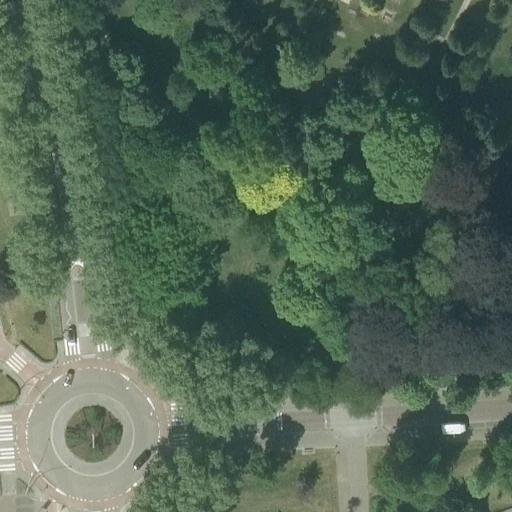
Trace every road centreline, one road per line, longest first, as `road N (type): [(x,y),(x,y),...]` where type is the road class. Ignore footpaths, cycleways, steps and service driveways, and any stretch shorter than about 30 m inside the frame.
road 1 (tertiary): [(66,223),(18,0)]
road 2 (residential): [(145,434),(348,422)]
road 3 (tertiary): [(109,384),(66,223)]
road 4 (residential): [(348,422),(511,405)]
road 5 (tertiary): [(66,223),(75,384)]
